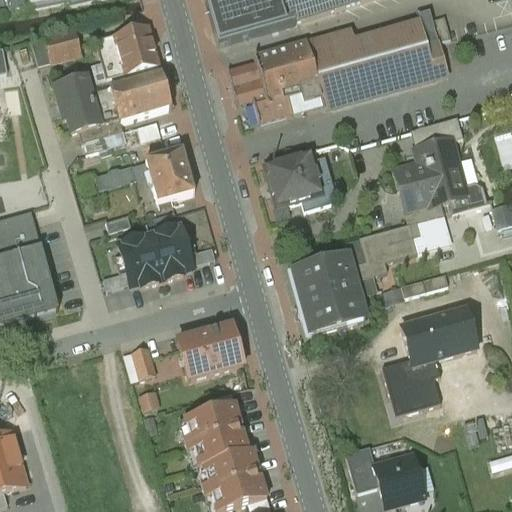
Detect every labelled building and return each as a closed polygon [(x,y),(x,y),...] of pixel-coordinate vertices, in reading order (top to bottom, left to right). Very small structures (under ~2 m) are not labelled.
[(0,0),(0,1),(3,16),(81,0),(0,0)] [(209,0),(205,1),(201,3),(215,52),(269,37),(333,16),(327,0),(209,0)] [(327,0),(333,16),(381,0),(327,0)] [(349,37),(255,63),(254,60),(253,62),(252,64),(254,70),(264,104),(265,110),(288,104),(300,100),(303,109),(319,105),(322,116),(435,85),(419,27),(352,46),(349,37)] [(146,33),(108,44),(119,84),(157,73),(146,33)] [(74,38),(31,50),(37,74),(80,62),(74,38)] [(108,44),(95,48),(106,87),(119,84),(108,44)] [(254,70),(226,78),(236,112),(251,108),(264,104),(254,70)] [(160,81),(109,95),(118,126),(119,130),(170,115),(160,81)] [(86,91),(73,95),(72,90),(52,96),(61,126),(65,125),(69,140),(77,138),(98,132),(89,100),(86,91)] [(118,126),(109,95),(89,100),(98,132),(118,126)] [(288,104),(265,110),(264,104),(251,108),(258,130),(292,120),(288,104)] [(456,124),(414,136),(419,155),(450,147),(450,148),(462,145),(456,124)] [(98,132),(77,138),(81,149),(121,137),(119,130),(118,126),(98,132)] [(143,145),(163,141),(160,127),(140,131),(143,145)] [(419,155),(414,157),(418,171),(394,178),(400,197),(404,195),(409,214),(438,206),(440,210),(448,208),(451,220),(490,209),(490,208),(482,209),(479,196),(473,193),(463,195),(450,148),(450,147),(419,155)] [(181,157),(144,167),(156,210),(193,199),(181,157)] [(309,160),(263,173),(274,215),(300,207),(303,217),(330,210),(323,185),(317,187),(309,160)] [(438,206),(409,214),(414,229),(406,231),(406,232),(408,231),(408,232),(443,222),(440,210),(438,206)] [(139,207),(121,212),(128,234),(145,229),(139,207)] [(0,328),(56,313),(31,218),(0,226),(0,328)] [(180,231),(148,240),(162,287),(183,281),(182,277),(192,274),(180,231)] [(406,232),(358,245),(365,269),(354,272),(349,273),(353,288),(370,283),(386,279),(383,269),(416,260),(408,232),(408,231),(406,232)] [(511,236),(494,242),(500,265),(511,261),(511,236)] [(148,240),(117,249),(129,292),(140,289),(141,293),(162,287),(148,240)] [(494,241),(471,248),(475,261),(482,259),(484,269),(500,265),(494,242),(494,241)] [(351,259),(292,276),(310,341),(364,326),(358,304),(353,288),(349,273),(354,272),(351,259)] [(444,281),(400,293),(403,304),(447,292),(444,281)] [(370,283),(353,288),(358,304),(375,299),(370,283)] [(464,316),(401,334),(412,373),(433,367),(436,377),(457,371),(454,361),(475,355),(464,316)] [(231,333),(178,347),(189,386),(242,371),(231,333)] [(148,354),(132,359),(140,386),(156,382),(148,354)] [(233,410),(183,425),(189,443),(183,445),(186,456),(192,455),(197,473),(201,472),(206,489),(201,491),(204,502),(210,500),(213,511),(238,511),(260,506),(265,504),(263,496),(259,482),(255,483),(254,479),(257,478),(251,456),(247,457),(241,436),(238,437),(236,433),(240,432),(233,410)] [(356,498),(379,492),(373,472),(368,453),(345,460),(356,498)] [(411,462),(373,472),(379,492),(384,511),(394,511),(423,504),(411,462)] [(277,503),(274,493),(263,496),(265,504),(260,506),(261,507),(277,503)]
